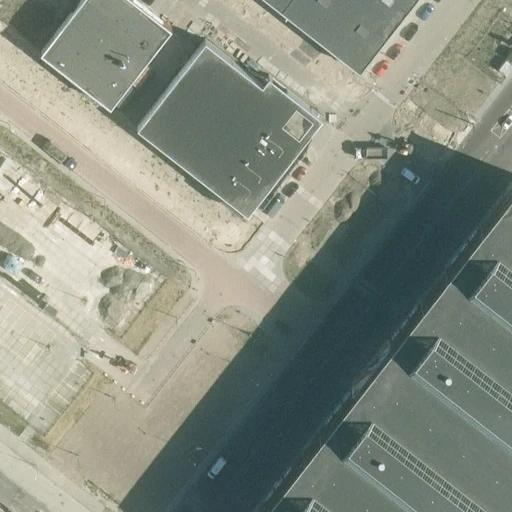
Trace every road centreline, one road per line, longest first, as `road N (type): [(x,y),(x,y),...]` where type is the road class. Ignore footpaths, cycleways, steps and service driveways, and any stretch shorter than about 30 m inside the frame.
road 1 (unclassified): [(326,330),(0,71)]
road 2 (unknown): [(196,331),(296,201),(365,128)]
road 3 (unclassified): [(186,511),(326,330)]
road 4 (unknown): [(0,182),(118,271),(117,289),(83,336)]
road 5 (unknown): [(94,464),(123,479),(212,371),(217,355),(196,331)]
road 6 (unclassified): [(198,0),(365,128)]
road 7 (unclassified): [(326,330),(442,187)]
road 8 (unclassified): [(365,128),(461,0)]
